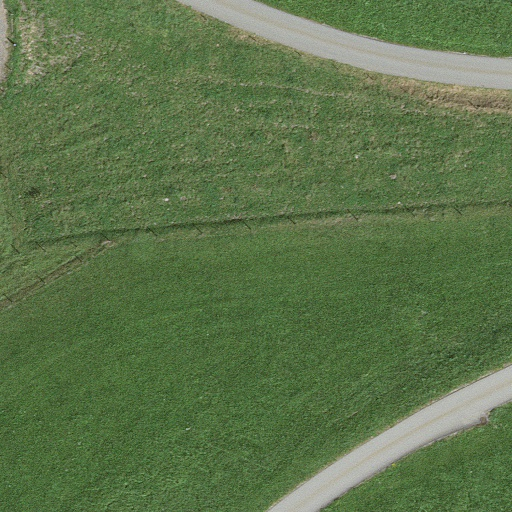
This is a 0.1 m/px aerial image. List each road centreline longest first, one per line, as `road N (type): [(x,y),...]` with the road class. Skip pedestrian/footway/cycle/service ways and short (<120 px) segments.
road 1 (unclassified): [(511,76),(380,56),(221,0)]
road 2 (unclassified): [(290,511),(388,445),(511,382)]
